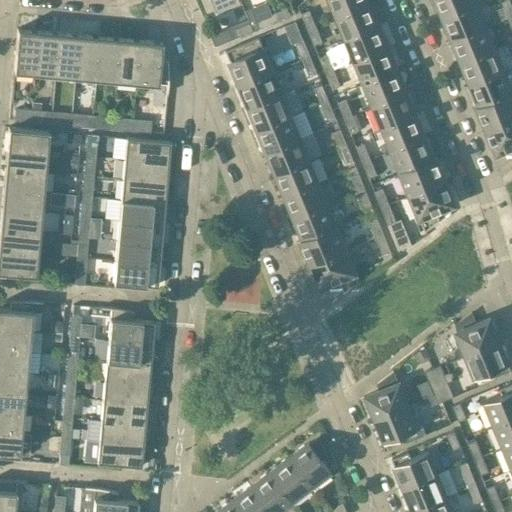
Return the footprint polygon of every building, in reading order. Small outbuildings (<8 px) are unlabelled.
[(204,0),(208,8),(216,5),(217,8),(235,0),(204,0)] [(329,0),(337,17),(370,3),(368,0),(329,0)] [(474,0),(434,0),(437,7),(439,7),(443,18),(477,4),(474,0)] [(511,15),(511,6),(509,0),(506,0),(501,2),(508,18),(511,15)] [(370,3),(337,17),(346,41),(380,27),(375,14),(376,14),(373,6),(372,7),(370,3)] [(477,4),(443,18),(445,22),(444,22),(446,29),(448,29),(452,40),(486,27),(477,4)] [(287,7),(271,14),(275,21),(290,15),(287,7)] [(309,10),(301,13),(307,29),(315,26),(309,10)] [(271,14),(256,20),(259,28),(275,21),(271,14)] [(286,25),(292,41),(302,37),(296,21),(286,25)] [(250,23),(234,29),(237,37),(253,30),(250,23)] [(315,26),(307,29),(314,44),(321,41),(315,26)] [(380,27),(346,41),(355,61),(388,47),(384,36),(385,36),(382,28),(381,29),(380,27)] [(486,27),(452,40),(454,44),(453,44),(456,52),(457,51),(462,62),(495,49),(486,27)] [(38,30),(16,28),(12,70),(34,72),(38,30)] [(58,32),(38,30),(34,72),(54,74),(58,32)] [(78,34),(58,32),(54,74),(74,76),(78,34)] [(99,36),(78,34),(74,76),(95,78),(99,36)] [(119,38),(99,36),(95,78),(115,80),(119,38)] [(259,37),(226,50),(230,61),(232,66),(230,67),(234,74),(235,73),(239,85),(273,71),(259,37)] [(139,40),(119,38),(115,80),(135,81),(139,40)] [(160,41),(157,41),(139,40),(135,81),(167,84),(167,81),(167,76),(167,70),(167,64),(166,58),(165,58),(165,59),(159,59),(160,41)] [(295,43),(302,59),(309,56),(303,40),(295,43)] [(388,47),(355,61),(365,85),(398,71),(393,59),(394,58),(391,51),(390,51),(388,47)] [(495,49),(462,62),(463,66),(462,66),(465,74),(466,73),(471,85),(504,71),(495,49)] [(327,55),(319,58),(325,73),(333,70),(327,55)] [(316,71),(309,56),(302,59),(308,74),(316,71)] [(333,70),(325,73),(332,89),(340,85),(333,70)] [(273,71),(239,85),(241,88),(240,89),(243,96),(244,96),(248,105),(281,92),(273,71)] [(398,71),(365,85),(373,106),(407,92),(402,81),(403,80),(400,73),(399,73),(398,71)] [(511,90),(504,71),(471,85),(472,88),(471,89),(474,96),(475,96),(479,106),(480,108),(511,95),(511,90)] [(314,88),(320,103),(328,100),(321,85),(314,88)] [(281,92),(248,105),(250,111),(249,111),(252,118),(253,118),(258,129),(291,115),(281,92)] [(407,92),(373,106),(383,129),(416,115),(411,103),(412,102),(409,95),(408,95),(407,92)] [(511,95),(480,108),(479,106),(478,107),(480,112),(478,112),(481,120),(483,119),(488,131),(511,120),(511,95)] [(345,99),(337,102),(344,118),(351,114),(345,99)] [(328,100),(320,103),(326,119),(334,115),(328,100)] [(72,106),(71,116),(70,124),(90,126),(92,108),(72,106)] [(133,109),(132,122),(141,123),(142,110),(133,109)] [(15,119),(29,121),(30,113),(16,111),(15,119)] [(44,114),(30,113),(29,121),(43,122),(44,114)] [(351,114),(344,118),(350,133),(358,130),(351,114)] [(70,124),(71,116),(57,115),(56,123),(70,124)] [(291,115),(258,129),(259,133),(258,133),(261,141),(262,140),(266,149),(299,136),(291,115)] [(416,115),(383,129),(391,150),(425,136),(420,125),(422,125),(419,117),(417,118),(416,115)] [(111,120),(97,119),(97,127),(111,128),(111,120)] [(125,121),(111,120),(111,128),(125,129),(125,121)] [(511,120),(488,131),(489,134),(487,134),(490,142),(492,141),(497,153),(506,149),(508,156),(511,156),(511,120)] [(150,123),(132,122),(131,130),(149,132),(150,123)] [(7,127),(6,141),(5,148),(45,152),(47,130),(7,127)] [(332,132),(338,148),(346,145),(340,129),(332,132)] [(67,132),(66,142),(78,143),(79,133),(67,132)] [(299,136),(266,149),(268,155),(267,155),(270,163),(271,162),(276,173),(309,160),(299,136)] [(425,136),(391,150),(401,174),(435,160),(434,158),(430,147),(431,147),(428,139),(426,140),(425,136)] [(125,137),(123,159),(167,162),(169,141),(125,137)] [(87,141),(85,155),(93,156),(95,142),(87,141)] [(363,143),(356,147),(362,162),(370,159),(363,143)] [(346,145),(338,148),(345,163),(353,160),(346,145)] [(45,152),(5,148),(3,168),(43,172),(45,152)] [(66,153),(65,168),(76,169),(77,154),(66,153)] [(435,160),(401,174),(410,196),(446,181),(441,169),(442,169),(439,161),(438,162),(436,157),(434,158),(435,160)] [(167,162),(123,159),(121,179),(165,183),(167,162)] [(370,159),(362,162),(368,177),(376,174),(370,159)] [(309,160),(276,173),(277,177),(276,178),(279,185),(281,185),(284,194),(318,180),(309,160)] [(93,162),(85,161),(84,175),(92,176),(93,162)] [(43,172),(3,168),(2,189),(42,192),(43,172)] [(350,177),(357,192),(364,189),(358,173),(350,177)] [(92,176),(84,175),(82,190),(90,190),(92,176)] [(165,183),(121,179),(119,199),(163,203),(165,183)] [(318,180),(284,194),(287,199),(285,200),(288,207),(290,207),(294,218),(327,204),(318,180)] [(446,207),(451,205),(446,193),(451,191),(448,183),(447,184),(446,181),(410,196),(425,231),(440,219),(444,216),(444,215),(448,213),(446,207)] [(382,188),(374,192),(381,208),(389,205),(382,188)] [(42,192),(2,189),(0,206),(0,208),(40,213),(42,192)] [(364,189),(357,192),(363,208),(371,205),(364,189)] [(63,194),(62,205),(72,206),(74,195),(63,194)] [(163,203),(119,199),(117,220),(161,223),(163,203)] [(89,203),(81,202),(80,216),(88,217),(89,203)] [(327,204),(294,218),(296,221),(294,222),(297,229),(299,229),(303,239),(303,240),(337,226),(327,204)] [(395,221),(389,205),(381,208),(388,224),(395,221)] [(40,213),(0,208),(0,229),(38,233),(40,213)] [(88,217),(80,216),(79,230),(87,231),(88,217)] [(369,221),(376,238),(383,235),(377,218),(369,221)] [(71,221),(60,220),(59,233),(70,234),(71,221)] [(161,223),(117,220),(115,240),(159,244),(161,223)] [(303,240),(303,239),(301,240),(303,245),(302,245),(305,253),(306,252),(311,264),(346,250),(337,226),(303,240)] [(38,233),(0,229),(0,249),(36,253),(38,233)] [(383,235),(376,238),(382,254),(390,251),(383,235)] [(159,244),(115,240),(114,260),(158,264),(159,244)] [(85,243),(77,243),(77,245),(76,257),(84,257),(85,243)] [(66,244),(65,256),(76,257),(77,245),(66,244)] [(36,253),(0,249),(0,271),(34,274),(36,253)] [(346,250),(311,264),(312,267),(311,268),(314,275),(315,275),(320,287),(330,283),(332,288),(336,287),(336,288),(342,287),(344,292),(359,281),(346,250)] [(84,257),(76,257),(75,271),(83,272),(84,257)] [(158,264),(114,260),(112,281),(156,285),(158,264)] [(16,300),(10,301),(8,301),(8,302),(9,302),(8,308),(0,307),(0,329),(29,332),(32,300),(26,300),(21,300),(16,300)] [(133,313),(133,312),(128,311),(123,309),(117,308),(109,307),(107,339),(151,343),(152,321),(131,319),(132,313),(133,313)] [(458,358),(466,355),(499,341),(489,318),(475,324),(471,313),(455,324),(458,331),(456,331),(461,344),(455,349),(458,358)] [(71,317),(69,335),(77,336),(79,318),(71,317)] [(29,332),(0,329),(0,349),(27,352),(29,332)] [(151,343),(107,339),(105,359),(149,363),(151,343)] [(499,341),(466,355),(475,378),(492,371),(494,377),(511,370),(499,341)] [(77,342),(69,342),(67,356),(75,356),(77,342)] [(27,352),(0,349),(0,370),(25,372),(27,352)] [(49,353),(46,370),(58,372),(61,355),(49,353)] [(75,356),(67,356),(66,370),(74,370),(75,356)] [(149,363),(105,359),(103,379),(147,383),(149,363)] [(440,365),(432,368),(439,384),(447,381),(440,365)] [(432,368),(425,372),(431,387),(439,384),(432,368)] [(25,372),(0,370),(0,390),(23,393),(25,372)] [(380,390),(366,396),(375,419),(409,405),(399,382),(397,383),(393,372),(377,383),(380,390)] [(147,383),(103,379),(101,400),(145,404),(147,383)] [(447,381),(439,384),(445,400),(453,397),(447,381)] [(73,383),(65,382),(64,396),(72,397),(73,383)] [(501,394),(485,401),(494,424),(511,416),(511,382),(499,388),(501,394)] [(439,384),(431,387),(438,403),(445,400),(439,384)] [(23,393),(0,390),(0,410),(22,413),(23,393)] [(72,397),(64,396),(62,410),(70,411),(72,397)] [(145,404),(101,400),(99,420),(143,424),(145,404)] [(452,406),(458,421),(466,418),(460,402),(452,406)] [(409,405),(375,419),(387,448),(404,441),(401,435),(418,428),(409,405)] [(22,413),(0,410),(0,431),(20,433),(22,413)] [(511,416),(494,424),(503,446),(511,442),(511,416)] [(143,424),(99,420),(97,440),(141,444),(143,424)] [(69,424),(61,423),(60,437),(68,438),(69,424)] [(20,433),(0,431),(0,452),(18,455),(20,433)] [(454,431),(446,434),(452,449),(460,446),(454,431)] [(68,438),(60,437),(59,451),(67,452),(68,438)] [(308,442),(288,458),(310,486),(330,471),(321,459),(326,455),(319,437),(309,444),(308,442)] [(141,444),(97,440),(96,462),(139,466),(141,444)] [(468,443),(474,459),(482,455),(475,440),(468,443)] [(511,442),(503,446),(511,467),(511,442)] [(391,458),(403,487),(437,474),(427,450),(411,457),(408,451),(391,458)] [(482,455),(474,459),(480,475),(488,471),(482,455)] [(288,458),(269,472),(291,501),(310,486),(288,458)] [(461,471),(468,487),(475,484),(469,468),(461,471)] [(269,472),(250,487),(269,511),(275,511),(291,501),(269,472)] [(437,474),(403,487),(413,510),(446,496),(437,474)] [(0,480),(0,510),(13,511),(15,480),(10,480),(5,480),(0,480)] [(475,484),(468,487),(474,502),(482,499),(475,484)] [(486,488),(492,503),(500,500),(493,484),(486,488)] [(116,493),(117,492),(112,491),(106,490),(99,488),(93,487),(90,511),(135,511),(136,501),(115,499),(115,493),(116,493)] [(269,511),(250,487),(231,501),(238,511),(269,511)] [(452,511),(446,496),(413,510),(413,511),(452,511)] [(55,497),(53,511),(61,511),(63,498),(55,497)] [(504,511),(500,500),(492,503),(495,511),(504,511)] [(238,511),(231,501),(216,511),(238,511)] [(342,503),(330,511),(346,511),(343,503),(342,503)]
